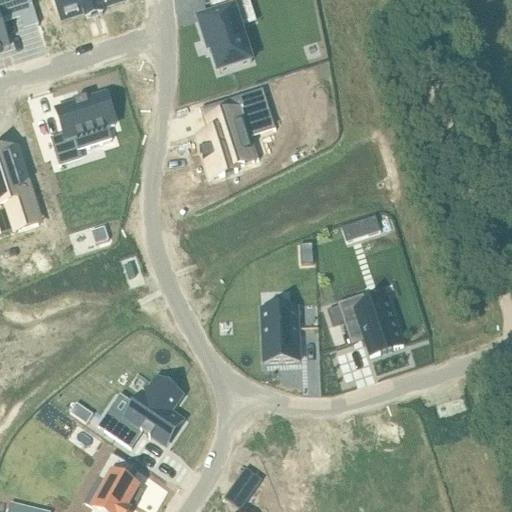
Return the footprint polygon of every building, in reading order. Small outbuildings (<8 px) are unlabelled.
[(0,0),(0,52),(1,52),(0,50),(0,49),(9,47),(2,25),(0,19),(0,15),(32,5),(30,0),(0,0)] [(53,0),(61,23),(85,15),(86,19),(102,14),(101,10),(124,2),(122,0),(53,0)] [(213,16),(198,21),(208,53),(212,52),(218,73),(251,63),(241,29),(231,0),(218,0),(209,3),(209,5),(210,4),(213,16)] [(205,135),(198,138),(202,151),(199,152),(200,153),(201,153),(204,160),(203,161),(203,162),(207,161),(210,170),(211,170),(214,179),(219,178),(238,172),(237,169),(254,163),(243,127),(248,126),(264,120),(269,118),(266,108),(267,108),(265,102),(264,102),(261,93),(263,92),(263,90),(199,111),(200,113),(204,111),(211,133),(207,135),(205,135)] [(65,135),(50,140),(53,149),(75,142),(76,146),(78,153),(79,152),(112,142),(108,129),(114,127),(104,96),(87,102),(86,99),(85,99),(85,102),(76,105),(75,102),(74,103),(75,106),(57,111),(65,135)] [(0,208),(6,206),(14,229),(38,221),(16,151),(0,155),(0,208)] [(380,233),(375,218),(363,222),(368,236),(379,233),(379,234),(380,233)] [(104,228),(91,232),(95,246),(108,242),(104,228)] [(311,247),(301,248),(302,266),(312,265),(311,247)] [(131,264),(124,266),(128,279),(135,277),(131,264)] [(363,297),(338,306),(339,308),(344,324),(351,346),(353,346),(351,341),(360,338),(362,342),(364,342),(365,342),(370,359),(380,356),(393,352),(393,351),(403,348),(388,301),(366,308),(363,297)] [(297,310),(261,312),(264,364),(300,362),(297,310)] [(114,418),(104,433),(131,451),(132,450),(129,448),(141,431),(150,437),(149,439),(150,440),(151,438),(166,448),(183,423),(170,414),(182,397),(157,380),(145,397),(142,395),(134,406),(122,424),(114,418)] [(76,405),(69,414),(85,425),(92,416),(76,405)] [(378,481),(369,484),(378,511),(404,503),(400,491),(420,485),(405,437),(374,448),(378,462),(372,464),(378,481)] [(316,454),(280,466),(280,467),(282,467),(296,511),(321,511),(334,508),(334,506),(332,507),(331,503),(337,501),(340,511),(357,511),(363,510),(362,509),(361,510),(350,479),(352,479),(352,477),(330,485),(330,486),(332,485),(333,490),(327,492),(315,456),(317,455),(316,454)] [(107,484),(92,510),(95,511),(128,511),(126,511),(138,490),(124,482),(132,467),(111,455),(98,479),(107,484)] [(245,470),(237,481),(254,493),(262,482),(245,470)]
